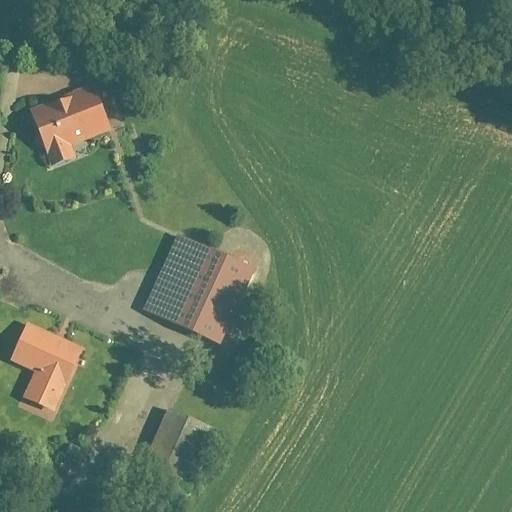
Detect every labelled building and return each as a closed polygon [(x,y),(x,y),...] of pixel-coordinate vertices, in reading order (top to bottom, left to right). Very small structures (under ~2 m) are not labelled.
[(74,166),(70,149),(112,138),(102,100),(33,119),(43,156),(49,154),(53,172),(74,166)] [(174,240),(140,316),(215,350),(249,274),(174,240)] [(85,334),(80,344),(35,324),(20,357),(66,377),(54,402),(112,428),(143,360),(85,334)] [(31,406),(14,440),(77,470),(93,436),(31,406)] [(167,420),(131,494),(168,511),(181,511),(215,443),(167,420)]
